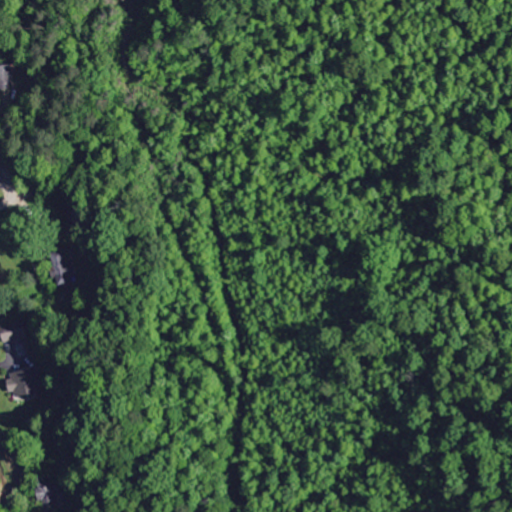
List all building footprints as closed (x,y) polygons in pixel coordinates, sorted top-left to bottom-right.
[(0,67),(1,90),(17,90),(16,66),(0,67)] [(78,275),(75,262),(69,263),(66,253),(55,256),(64,289),(75,287),(72,277),(78,275)] [(7,343),(30,338),(26,321),(4,326),(7,343)] [(16,399),(45,393),(40,369),(11,375),(16,399)] [(57,496),(63,494),(60,483),(41,488),(47,511),(57,511),(61,511),(57,496)]
